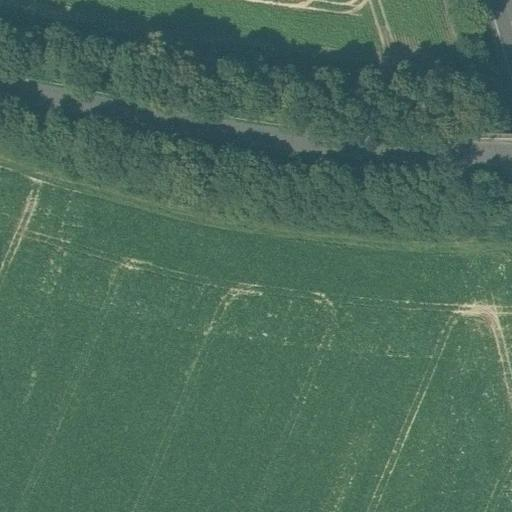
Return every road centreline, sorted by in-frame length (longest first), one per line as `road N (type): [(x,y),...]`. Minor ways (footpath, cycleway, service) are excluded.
road 1 (unclassified): [(0,81),(279,138),(511,147)]
road 2 (track): [(460,248),(219,223),(0,163)]
